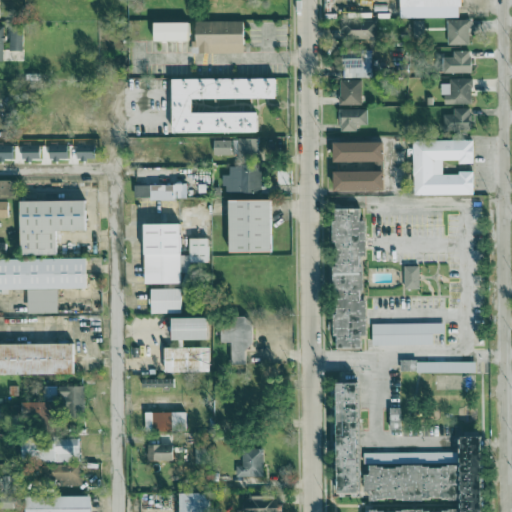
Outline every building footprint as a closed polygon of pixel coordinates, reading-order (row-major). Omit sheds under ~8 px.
[(447,45),(469,45),(469,20),(447,19),(447,45)] [(340,21),(341,39),(377,38),(376,20),(340,21)] [(412,37),(423,38),(423,20),(413,20),(412,37)] [(154,22),(189,21),(189,39),(154,40),(154,22)] [(196,21),(242,21),(242,52),(196,52),(196,21)] [(9,50),(23,51),(23,26),(9,26),(9,50)] [(341,50),(342,78),(371,78),(370,50),(341,50)] [(471,73),(470,51),(453,51),(453,57),(442,57),(442,73),(471,73)] [(172,133),(258,133),(258,112),(193,112),(192,99),(276,98),(276,78),(172,79),(172,133)] [(440,84),(440,96),(444,96),(444,104),(471,104),(470,78),(449,79),(449,84),(440,84)] [(360,105),(361,81),(339,80),(339,105),(360,105)] [(470,130),(470,108),(453,108),(453,114),(443,114),(443,130),(470,130)] [(367,125),(367,109),(339,109),(339,131),(357,131),(357,125),(367,125)] [(213,155),(258,156),(258,140),(213,139),(213,155)] [(21,159),(40,159),(39,140),(21,141),(21,159)] [(473,140),(413,140),(413,195),(473,195),(473,173),(442,173),(442,162),(473,162),(473,140)] [(0,160),(12,160),(12,141),(0,141),(0,160)] [(49,158),(66,158),(66,142),(49,142),(49,158)] [(336,162),(335,143),(383,142),(383,161),(336,162)] [(94,145),(77,144),(76,158),(93,158),(94,145)] [(223,175),(224,193),(261,192),(260,166),(229,167),(229,175),(223,175)] [(384,170),(384,189),(335,189),(334,171),(384,170)] [(17,180),(0,180),(0,196),(16,197),(17,180)] [(134,185),(134,199),(187,199),(187,184),(134,185)] [(20,201),(84,200),(85,230),(20,231),(20,201)] [(0,217),(7,218),(8,202),(0,201),(0,217)] [(272,202),(272,250),(230,250),(229,202),(272,202)] [(336,337),(337,337),(337,348),(366,348),(365,301),(363,301),(362,256),(367,256),(366,221),(361,222),(360,209),(333,209),(336,337)] [(181,284),(144,284),(143,223),(181,223),(181,284)] [(208,262),(208,238),(190,238),(190,263),(208,262)] [(0,258),(86,257),(87,287),(0,288),(0,258)] [(404,266),(405,289),(419,289),(418,266),(404,266)] [(151,289),(180,288),(180,314),(151,314),(151,289)] [(210,317),(211,340),(173,340),(173,317),(210,317)] [(232,365),(245,364),(245,349),(252,349),(252,317),(220,318),(221,343),(231,342),(232,365)] [(371,345),(371,324),(443,323),(444,334),(433,334),(433,345),(371,345)] [(0,344),(74,343),(74,376),(0,377),(0,344)] [(164,348),(210,347),(210,372),(164,373),(164,348)] [(416,360),(400,360),(400,371),(416,371),(416,360)] [(475,361),(417,362),(417,373),(475,373),(475,361)] [(173,387),(173,379),(154,379),(154,387),(173,387)] [(339,494),(361,494),(360,384),(339,384),(339,494)] [(84,386),(59,387),(59,400),(65,400),(65,416),(84,415),(84,386)] [(54,403),(31,402),(30,424),(54,424),(54,403)] [(390,430),(401,430),(400,408),(389,408),(390,430)] [(145,413),(145,432),(185,431),(185,412),(145,413)] [(79,438),(23,437),(22,462),(78,463),(79,438)] [(483,511),(483,437),(461,437),(461,466),(370,467),(370,475),(365,475),(365,492),(370,492),(370,500),(461,499),(462,511),(371,511),(370,511),(483,511)] [(147,445),(148,461),(173,460),(173,444),(147,445)] [(236,466),(236,477),(262,477),(263,449),(242,448),(242,466),(236,466)] [(363,463),(456,462),(456,452),(363,453),(363,463)] [(79,467),(46,467),(46,486),(79,485),(79,467)] [(208,511),(209,493),(180,493),(180,511),(208,511)] [(90,511),(91,497),(24,496),(24,511),(90,511)] [(243,511),(280,511),(280,496),(243,497),(243,511)]
